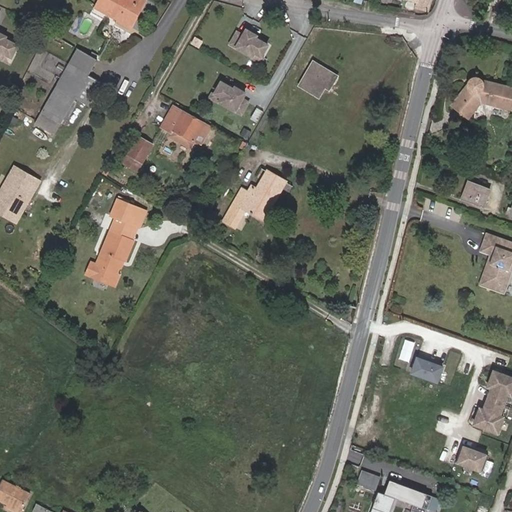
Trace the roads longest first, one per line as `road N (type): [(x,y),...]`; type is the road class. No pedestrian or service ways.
road 1 (tertiary): [(437,28),(310,511)]
road 2 (residential): [(269,0),(437,28)]
